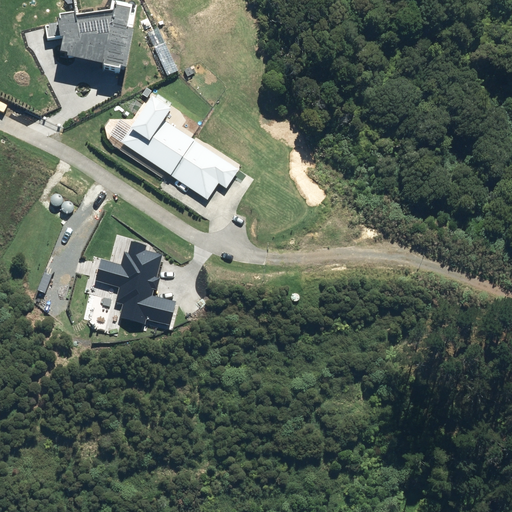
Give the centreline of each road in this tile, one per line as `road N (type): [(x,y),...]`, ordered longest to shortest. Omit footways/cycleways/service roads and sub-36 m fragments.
road 1 (track): [(233,249),(314,255),(372,244),(511,295)]
road 2 (residential): [(0,125),(181,235),(233,249)]
